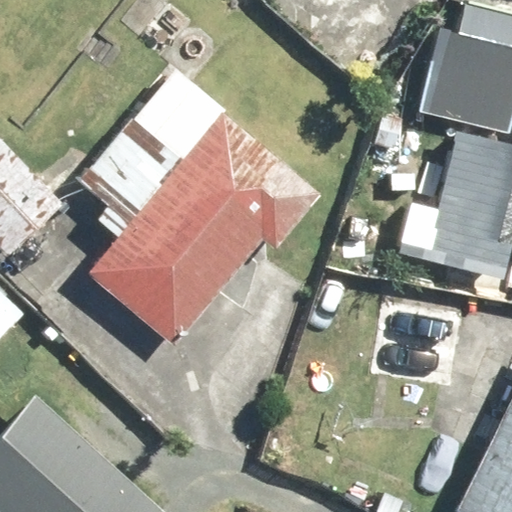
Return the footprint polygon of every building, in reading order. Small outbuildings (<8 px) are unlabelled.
[(175,0),(173,0),(139,30),(182,79),(218,48),(175,0)] [(511,5),(492,0),(465,0),(446,64),(511,83),(511,5)] [(90,269),(180,335),(299,176),(209,109),(90,269)] [(0,257),(51,207),(0,156),(0,257)] [(511,173),(497,238),(511,241),(511,173)] [(0,290),(0,332),(21,311),(0,290)] [(392,307),(381,380),(457,391),(468,318),(392,307)] [(511,511),(511,378),(457,499),(485,511),(511,511)] [(38,386),(0,426),(0,511),(170,511),(174,509),(38,386)]
